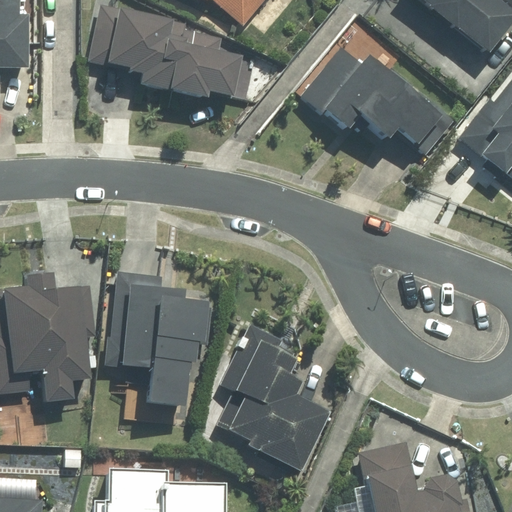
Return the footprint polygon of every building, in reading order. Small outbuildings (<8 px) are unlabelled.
[(0,0),(0,76),(16,78),(19,19),(7,18),(8,0),(0,0)] [(177,0),(190,12),(200,1),(232,31),(261,0),(177,0)] [(511,0),(397,0),(476,61),(511,14),(511,0)] [(183,27),(94,10),(82,71),(134,81),(131,95),(192,107),(194,98),(224,104),(232,63),(210,59),(213,41),(181,35),(183,27)] [(386,73),(379,82),(336,46),(291,100),(334,136),(344,124),(374,150),(383,140),(402,156),(429,124),(399,99),(407,90),(386,73)] [(511,72),(452,142),(471,159),(466,166),(489,185),(494,179),(511,194),(511,72)] [(155,281),(106,279),(102,368),(134,370),(132,409),(173,411),(175,373),(185,373),(186,352),(192,352),(195,311),(168,310),(169,299),(155,298),(155,281)] [(0,395),(33,392),(35,409),(62,406),(60,388),(79,386),(69,294),(39,298),(37,282),(12,284),(13,292),(0,293),(0,395)] [(238,447),(235,454),(290,480),(318,419),(283,402),(290,388),(276,381),(288,356),(238,332),(211,390),(224,396),(207,432),(238,447)] [(392,449),(351,457),(361,511),(451,511),(445,477),(399,486),(392,449)] [(154,482),(94,479),(92,506),(81,506),(80,511),(209,511),(210,495),(153,493),(154,482)] [(0,511),(30,511),(31,491),(0,489),(0,511)] [(357,511),(356,502),(329,507),(329,511),(357,511)]
